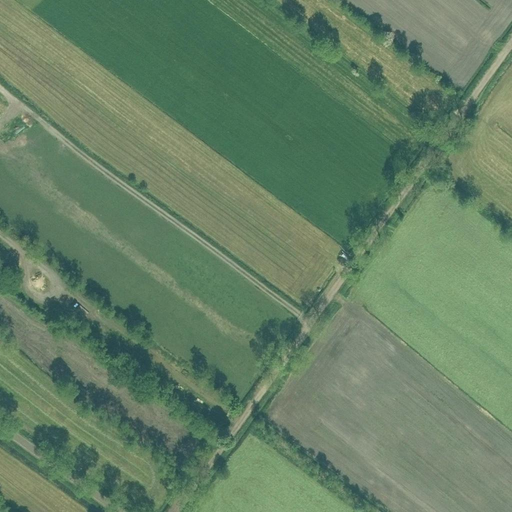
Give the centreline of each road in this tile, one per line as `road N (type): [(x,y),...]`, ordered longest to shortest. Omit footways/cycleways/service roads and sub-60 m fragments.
road 1 (track): [(511,45),(180,511)]
road 2 (unclassified): [(114,511),(0,425)]
